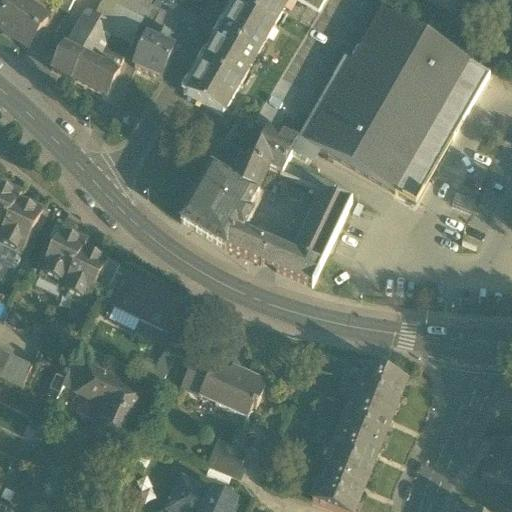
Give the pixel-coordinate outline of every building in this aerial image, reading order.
[(0,21),(0,32),(28,52),(28,51),(48,23),(23,6),(14,0),(13,2),(0,21)] [(68,16),(75,0),(60,0),(56,10),(67,16),(68,16)] [(106,39),(130,51),(141,29),(150,10),(154,0),(104,0),(94,20),(111,29),(106,39)] [(243,0),(187,99),(222,119),(290,0),(243,0)] [(293,0),(318,14),(326,0),(293,0)] [(418,0),(452,20),(464,0),(418,0)] [(150,34),(152,29),(159,14),(150,10),(141,29),(150,34)] [(177,23),(193,27),(197,17),(183,11),(177,23)] [(177,23),(159,14),(152,29),(171,37),(177,23)] [(51,72),(70,85),(84,57),(94,62),(106,39),(111,29),(94,20),(87,16),(83,19),(65,49),(63,48),(51,72)] [(316,152),(395,197),(415,208),(452,144),(451,143),(489,78),(381,16),(307,146),(316,151),(316,152)] [(150,34),(146,42),(170,52),(175,39),(171,37),(152,29),(150,34)] [(106,39),(94,62),(118,74),(130,51),(106,39)] [(173,54),(170,52),(146,42),(134,70),(161,82),(173,54)] [(120,75),(118,74),(94,62),(84,57),(70,85),(106,103),(120,75)] [(243,160),(232,184),(256,198),(268,172),(280,178),(290,156),(296,144),(267,131),(252,164),(243,160)] [(298,169),(293,182),(325,196),(330,183),(298,169)] [(256,198),(232,184),(210,171),(202,185),(202,186),(180,224),(224,252),(235,232),(242,235),(248,224),(252,217),(246,214),(256,198)] [(0,239),(18,201),(20,197),(5,189),(3,193),(0,192),(0,239)] [(322,196),(293,257),(285,253),(272,247),(271,247),(253,239),(242,235),(235,232),(224,252),(262,268),(276,274),(312,289),(322,269),(340,230),(351,208),(330,199),(322,196)] [(43,213),(18,201),(0,239),(0,249),(21,259),(43,213)] [(38,277),(64,290),(83,251),(86,245),(59,232),(38,277)] [(21,259),(0,249),(0,267),(14,274),(21,259)] [(107,262),(83,251),(64,290),(61,297),(85,308),(96,286),(106,264),(107,262)] [(118,270),(106,264),(96,286),(108,291),(118,270)] [(171,338),(185,307),(127,280),(112,310),(171,338)] [(177,355),(166,350),(156,373),(151,382),(162,387),(177,355)] [(0,378),(10,359),(0,353),(0,378)] [(0,378),(0,380),(10,385),(21,364),(10,359),(0,378)] [(31,369),(21,364),(10,385),(21,391),(30,373),(31,369)] [(181,393),(199,401),(211,374),(194,366),(181,393)] [(156,373),(145,367),(140,377),(151,382),(156,373)] [(62,391),(78,398),(80,394),(79,393),(86,376),(72,370),(62,391)] [(212,372),(211,374),(199,401),(199,402),(247,423),(253,410),(256,412),(267,387),(246,377),(242,385),(212,372)] [(312,505),(328,511),(355,511),(405,388),(366,372),(312,505)] [(95,445),(121,457),(137,420),(132,418),(140,398),(104,382),(105,379),(91,373),(90,376),(87,374),(86,376),(79,393),(80,394),(106,406),(94,431),(100,434),(95,445)] [(510,490),(511,490),(511,450),(493,444),(481,480),(510,490)] [(206,472),(214,475),(220,462),(239,470),(245,457),(218,445),(206,472)] [(244,472),(239,470),(220,462),(214,475),(239,485),(244,472)] [(223,511),(227,502),(181,483),(168,511),(223,511)] [(502,511),(511,511),(511,490),(510,490),(502,511)]
